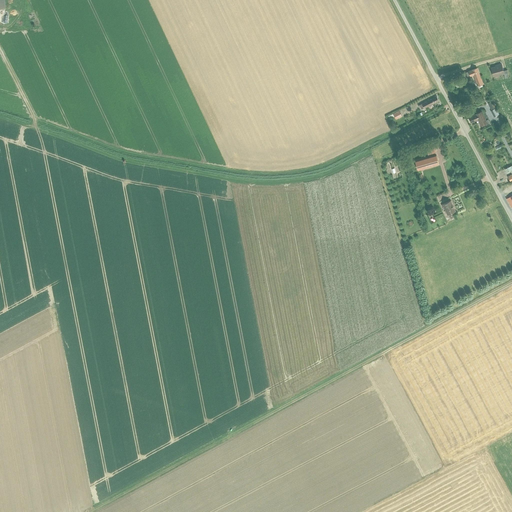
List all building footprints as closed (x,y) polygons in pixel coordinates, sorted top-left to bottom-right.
[(504,74),(505,78),(509,77),(507,70),(503,71),(501,64),(498,65),(498,66),(491,68),(494,76),(504,74)] [(477,69),(466,73),(467,77),(474,75),(478,86),(483,84),(481,79),(477,69)] [(475,94),(472,88),(465,90),(467,97),(475,94)] [(421,110),(439,101),(437,96),(419,105),(421,110)] [(399,111),(393,114),(388,116),(389,119),(394,116),(396,119),(402,116),(399,111)] [(469,118),(471,123),(478,120),(481,125),(486,123),(481,112),(476,114),(476,115),(469,118)] [(418,170),(439,164),(434,148),(427,150),(428,156),(415,160),(418,170)] [(447,215),(456,211),(451,200),(441,204),(442,207),(444,206),(447,215)]
